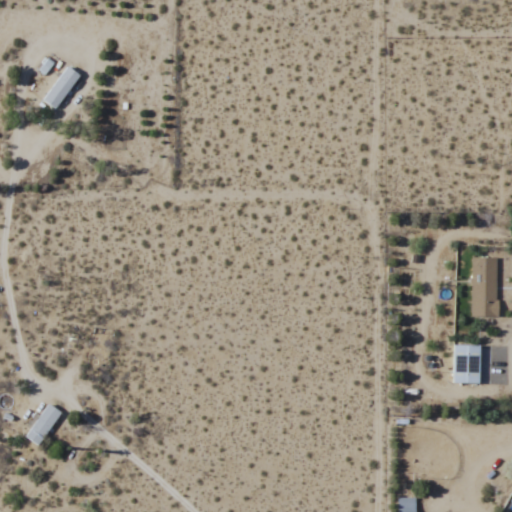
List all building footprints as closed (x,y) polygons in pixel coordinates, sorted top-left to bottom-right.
[(56,109),(79,74),(65,65),(42,100),(56,109)] [(470,318),(497,318),(497,257),(470,257),(470,318)] [(451,384),(489,384),(489,344),(451,344),(451,384)] [(24,437),(37,446),(61,412),(47,403),(24,437)] [(414,511),(415,497),(396,497),(396,511),(414,511)]
